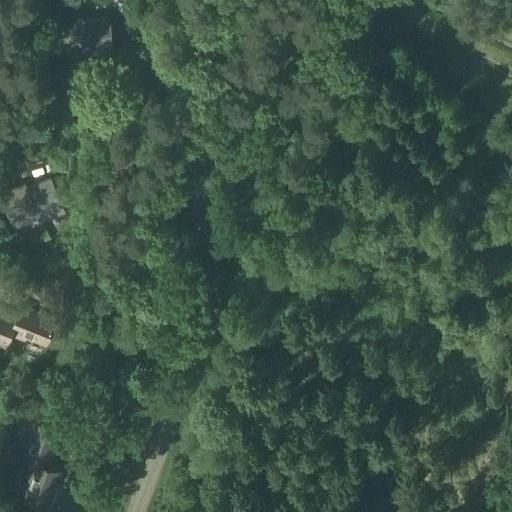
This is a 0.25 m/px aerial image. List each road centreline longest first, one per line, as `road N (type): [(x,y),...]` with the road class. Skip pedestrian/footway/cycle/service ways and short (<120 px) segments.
road 1 (unclassified): [(133,511),(205,317),(200,147),(221,35),(237,0)]
road 2 (track): [(404,0),(426,31),(511,76)]
